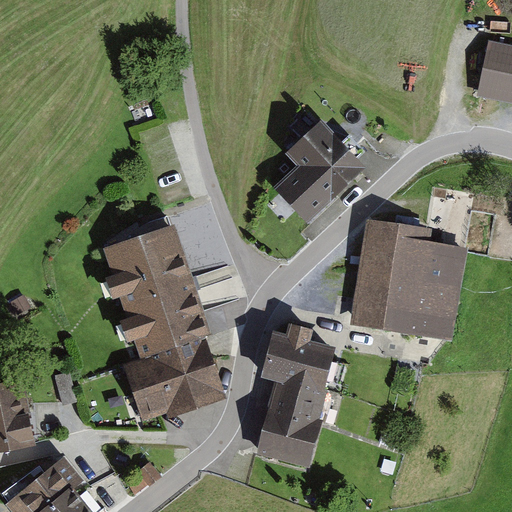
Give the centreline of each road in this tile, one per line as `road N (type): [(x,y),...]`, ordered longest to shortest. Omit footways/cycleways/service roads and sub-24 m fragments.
road 1 (unclassified): [(282,279),(241,254),(217,200),(180,0)]
road 2 (unclassified): [(282,279),(421,155),(459,142),(511,149)]
road 3 (track): [(0,467),(100,436),(226,432)]
road 4 (unclassified): [(226,432),(249,337),(282,279)]
road 5 (residential): [(133,511),(226,432)]
